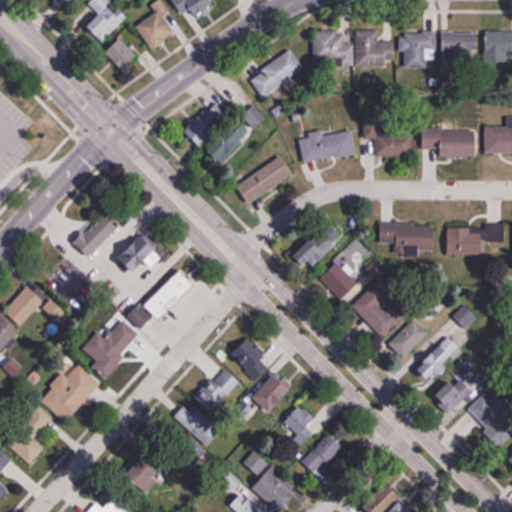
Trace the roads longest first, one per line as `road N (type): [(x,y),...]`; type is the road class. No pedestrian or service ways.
road 1 (secondary): [(499,511),(0,2)]
road 2 (secondary): [(0,34),(465,511)]
road 3 (tertiary): [(293,0),(121,124),(0,249)]
road 4 (residential): [(257,265),(34,511)]
road 5 (residential): [(244,252),(320,195),(511,189)]
road 6 (residential): [(405,416),(317,511)]
